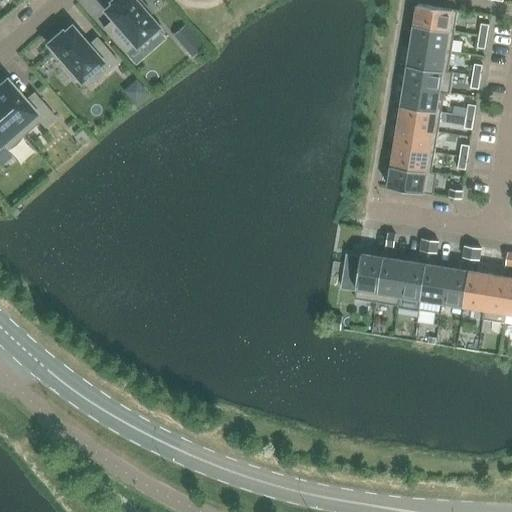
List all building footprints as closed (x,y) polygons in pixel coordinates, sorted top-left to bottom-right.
[(146,16),(151,12),(140,0),(136,0),(134,2),(132,0),(113,0),(112,2),(113,4),(105,11),(113,19),(103,28),(125,53),(135,44),(135,45),(156,27),(146,16)] [(418,4),(414,26),(454,32),(458,11),(418,4)] [(184,24),(180,28),(192,42),(185,48),(192,55),(203,46),(184,24)] [(489,25),(481,24),(479,36),(487,37),(489,25)] [(414,26),(411,45),(451,52),(454,32),(414,26)] [(77,77),(80,80),(99,63),(107,72),(118,63),(96,38),(87,46),(70,28),(63,35),(61,33),(49,44),(67,65),(64,68),(74,80),(77,77)] [(487,37),(479,36),(477,48),(485,49),(487,37)] [(411,45),(408,65),(453,72),(448,71),(451,52),(411,45)] [(483,65),(475,64),(473,76),(481,77),(483,65)] [(408,65),(405,86),(450,93),(453,72),(408,65)] [(481,77),(473,76),(471,88),(479,89),(481,77)] [(0,110),(22,136),(39,121),(44,127),(55,118),(33,93),(24,101),(3,78),(0,81),(0,110)] [(405,86),(401,106),(441,113),(445,93),(450,94),(450,93),(405,86)] [(476,106),(468,104),(466,116),(474,118),(476,106)] [(401,106),(398,126),(438,132),(441,113),(401,106)] [(22,136),(0,110),(0,165),(0,166),(11,156),(6,150),(22,136)] [(474,118),(466,116),(464,128),(472,129),(474,118)] [(398,126),(395,146),(435,153),(438,132),(398,126)] [(470,146),(462,145),(460,157),(468,158),(470,146)] [(395,146),(392,166),(437,173),(432,172),(435,153),(395,146)] [(468,158),(460,157),(458,168),(466,170),(468,158)] [(437,173),(392,166),(388,187),(433,195),(437,173)] [(450,189),(449,197),(461,199),(462,191),(450,189)] [(388,233),(386,245),(394,247),(396,234),(388,233)] [(421,251),(428,252),(430,240),(423,239),(421,251)] [(430,240),(428,252),(436,254),(438,241),(430,240)] [(463,258),(471,259),(473,247),(465,245),(463,258)] [(473,247),(471,259),(479,261),(481,248),(473,247)] [(347,253),(341,288),(356,291),(354,299),(376,302),(384,257),(362,254),(361,255),(347,253)] [(376,302),(398,306),(405,261),(384,257),(376,302)] [(400,296),(421,299),(426,264),(405,261),(398,306),(399,306),(400,296)] [(421,299),(442,303),(448,268),(426,264),(421,299)] [(442,303),(463,306),(469,271),(448,268),(442,303)] [(484,310),(485,310),(490,275),(469,271),(463,306),(484,310)] [(505,323),(507,313),(506,313),(511,278),(490,275),(485,310),(484,310),(482,319),(505,323)] [(343,317),(335,315),(333,328),(341,329),(343,317)] [(426,334),(424,344),(435,345),(437,336),(426,334)]
